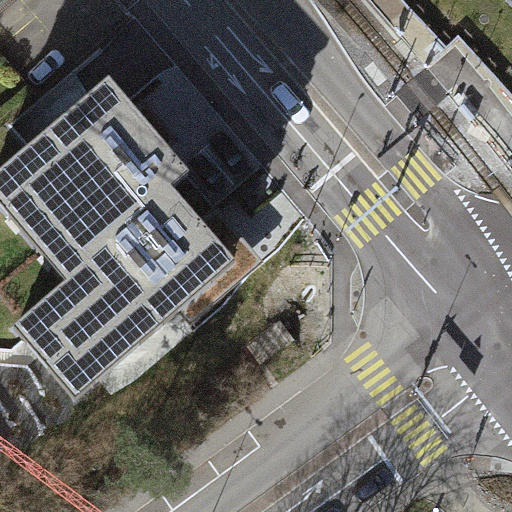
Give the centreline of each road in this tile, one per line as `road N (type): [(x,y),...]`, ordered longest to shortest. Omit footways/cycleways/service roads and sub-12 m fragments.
road 1 (secondary): [(225,0),(481,299)]
road 2 (tertiary): [(481,299),(194,511)]
road 3 (tertiary): [(311,511),(511,368)]
